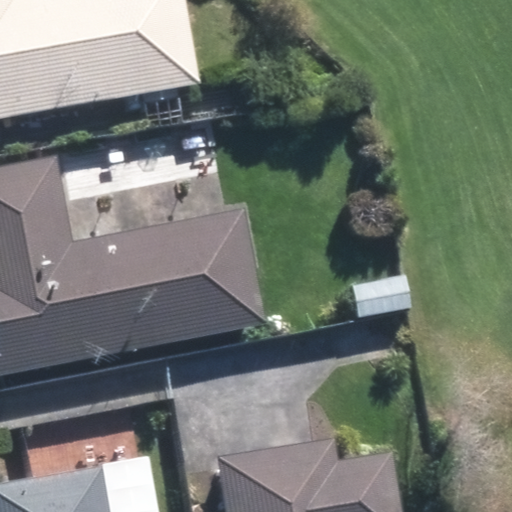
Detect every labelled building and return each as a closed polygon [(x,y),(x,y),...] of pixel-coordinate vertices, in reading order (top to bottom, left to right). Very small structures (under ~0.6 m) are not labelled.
[(0,0),(0,123),(187,92),(171,0),(0,0)] [(0,165),(0,377),(250,331),(228,216),(60,248),(43,158),(0,165)] [(395,278),(342,289),(350,322),(402,311),(395,278)] [(213,511),(391,511),(383,458),(328,467),(325,444),(206,463),(213,511)] [(0,511),(94,511),(87,474),(0,490),(0,511)]
